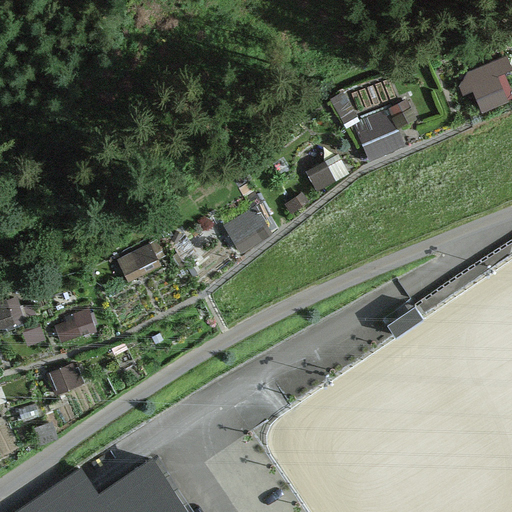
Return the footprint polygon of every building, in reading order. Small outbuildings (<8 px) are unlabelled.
[(465,81),(479,117),(508,106),(494,70),(465,81)] [(405,98),(354,122),(372,162),(410,144),(401,125),(415,118),(405,98)] [(319,191),(350,172),(338,152),(307,171),(319,191)] [(238,250),(271,237),(259,208),(227,221),(238,250)] [(0,330),(14,327),(7,297),(0,299),(0,330)] [(53,320),(61,343),(98,330),(91,307),(53,320)] [(389,327),(397,339),(424,321),(417,309),(389,327)] [(76,361),(49,371),(58,395),(85,384),(76,361)] [(187,511),(154,464),(82,511),(187,511)]
